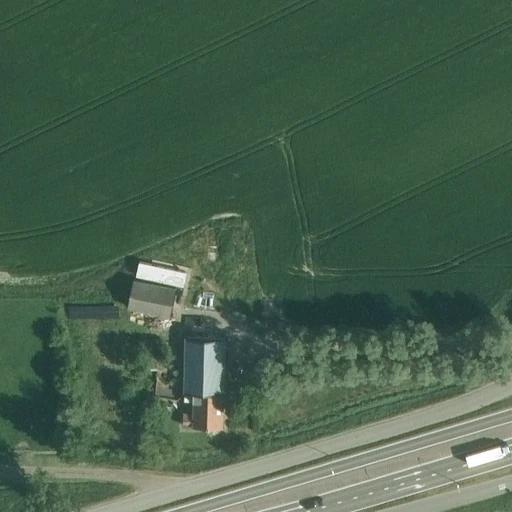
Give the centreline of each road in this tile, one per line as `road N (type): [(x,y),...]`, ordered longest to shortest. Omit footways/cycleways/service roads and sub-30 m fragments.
road 1 (unclassified): [(121,511),(455,413),(511,383)]
road 2 (primary): [(511,415),(188,511)]
road 3 (primary): [(274,511),(511,444)]
